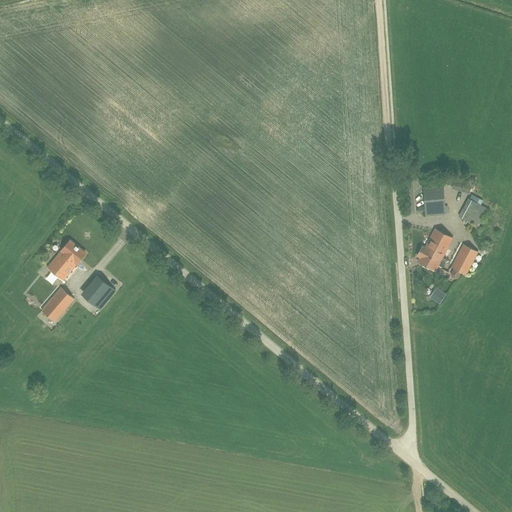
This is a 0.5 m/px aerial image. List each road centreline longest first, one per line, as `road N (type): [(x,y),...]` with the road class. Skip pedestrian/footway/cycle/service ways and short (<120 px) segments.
road 1 (unclassified): [(416,462),(0,116)]
road 2 (unclassified): [(416,462),(396,206)]
road 3 (track): [(396,206),(380,0)]
